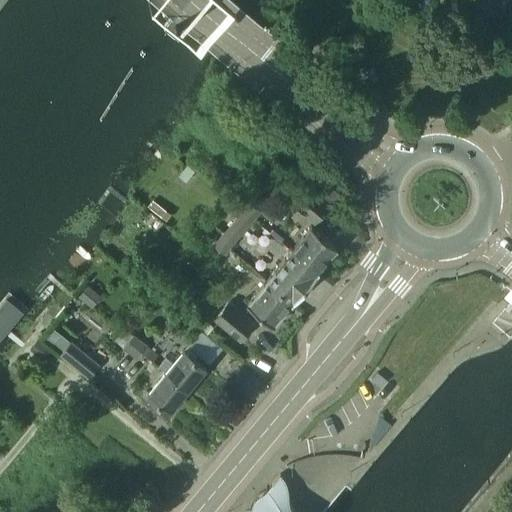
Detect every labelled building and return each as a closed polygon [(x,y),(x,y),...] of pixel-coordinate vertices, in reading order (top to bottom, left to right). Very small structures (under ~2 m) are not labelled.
[(340,194),(331,186),(323,195),(332,203),(340,194)] [(330,207),(313,193),(305,187),(291,203),(316,224),(330,207)] [(251,202),(240,215),(250,224),(261,211),(251,202)] [(236,241),(250,224),(240,215),(225,232),(236,241)] [(317,272),(337,248),(312,227),(292,250),(317,272)] [(225,254),(236,241),(225,232),(215,245),(225,254)] [(317,272),(292,250),(268,280),(293,301),(294,302),(318,273),(317,272)] [(273,324),(293,301),(268,280),(248,303),(273,324)] [(0,312),(0,344),(25,313),(9,301),(0,312)] [(228,302),(215,318),(241,340),(255,323),(228,302)] [(123,326),(118,333),(141,352),(146,345),(123,326)] [(141,352),(118,333),(112,340),(135,358),(141,352)] [(98,365),(71,342),(60,354),(88,377),(98,365)] [(185,350),(167,372),(188,390),(206,368),(185,350)] [(170,412),(188,390),(167,372),(148,395),(170,412)] [(380,387),(387,379),(378,372),(372,379),(380,387)] [(280,474),(273,481),(265,491),(264,492),(262,493),(259,496),(257,497),(255,499),(254,501),(251,506),(248,511),(247,511),(293,511),(292,509),(291,507),(290,504),(289,501),(288,498),(288,495),(288,492),(287,489),(287,487),(286,484),(285,481),(283,479),(282,476),(280,474)]
